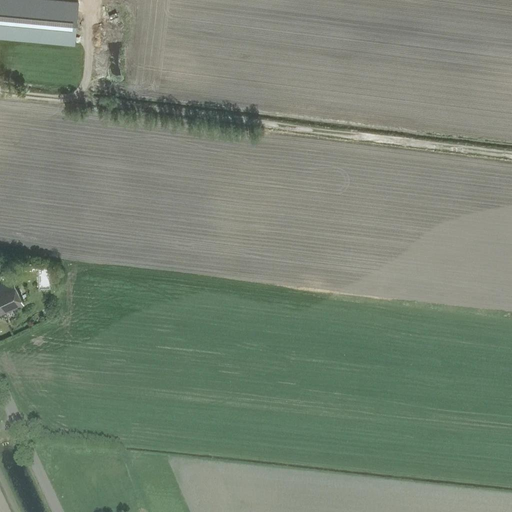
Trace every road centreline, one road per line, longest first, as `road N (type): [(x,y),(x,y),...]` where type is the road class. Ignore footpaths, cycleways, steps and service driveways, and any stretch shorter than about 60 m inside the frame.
road 1 (track): [(0,91),(511,155)]
road 2 (tertiary): [(61,511),(0,382)]
